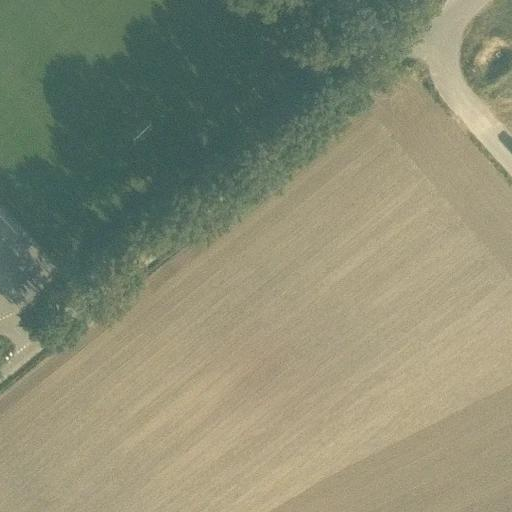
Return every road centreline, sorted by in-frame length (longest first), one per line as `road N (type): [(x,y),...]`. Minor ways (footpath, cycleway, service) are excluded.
road 1 (unclassified): [(0,379),(399,46)]
road 2 (unclassified): [(511,166),(399,46)]
